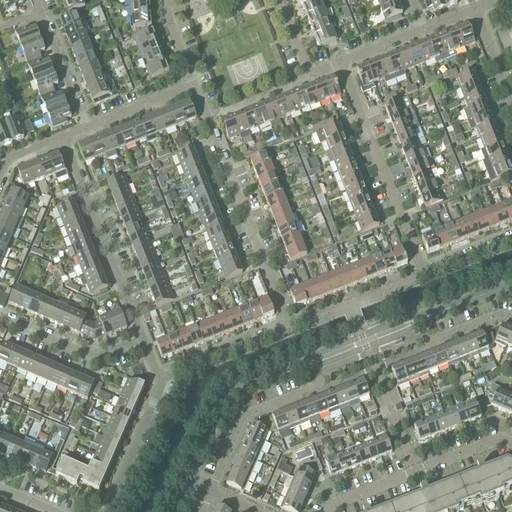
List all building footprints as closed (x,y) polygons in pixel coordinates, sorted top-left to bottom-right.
[(1,0),(6,13),(10,11),(12,12),(16,11),(17,9),(16,6),(23,3),(21,0),(1,0)] [(81,0),(73,0),(64,4),(68,15),(84,8),(81,0)] [(303,8),(307,18),(326,10),(322,0),(303,8)] [(398,4),(396,0),(378,0),(377,1),(381,11),(398,4)] [(422,0),(427,10),(432,8),(434,13),(446,9),(442,0),(422,0)] [(442,0),(446,9),(457,4),(455,0),(442,0)] [(402,14),(398,4),(381,11),(385,21),(402,14)] [(129,7),(130,18),(150,16),(149,6),(129,7)] [(307,18),(311,27),(330,20),(326,10),(307,18)] [(81,25),(77,14),(60,21),(64,32),(81,25)] [(151,27),(150,16),(130,18),(131,29),(151,27)] [(334,30),(330,20),(311,27),(315,38),(334,30)] [(64,32),(68,41),(85,35),(90,33),(86,23),(81,25),(64,32)] [(468,26),(458,30),(464,48),(475,43),(468,26)] [(15,33),(21,47),(40,40),(36,28),(28,31),(27,28),(15,33)] [(111,36),(109,30),(105,32),(99,34),(102,40),(107,38),(111,36)] [(338,41),(334,30),(315,38),(319,48),(338,41)] [(458,30),(448,34),(454,52),(464,48),(458,30)] [(138,49),(157,42),(153,31),(134,39),(138,49)] [(448,34),(437,38),(446,60),(456,56),(454,52),(448,34)] [(89,45),(85,35),(68,41),(72,52),(89,45)] [(437,38),(427,42),(434,59),(436,64),(446,60),(437,38)] [(21,47),(27,64),(41,59),(39,54),(45,51),(40,40),(21,47)] [(138,49),(142,59),(161,51),(157,42),(138,49)] [(427,42),(417,46),(424,64),(434,59),(427,42)] [(93,55),(89,45),(72,52),(76,62),(93,55)] [(417,46),(407,50),(414,68),(424,64),(417,46)] [(407,50),(397,54),(404,72),(414,68),(407,50)] [(161,51),(142,59),(146,69),(165,62),(161,51)] [(397,54),(387,58),(395,80),(406,76),(404,72),(397,54)] [(93,55),(76,62),(80,72),(97,65),(93,55)] [(387,58),(377,62),(383,80),(385,84),(395,80),(387,58)] [(27,64),(34,81),(53,73),(49,62),(43,64),(41,59),(27,64)] [(169,73),(165,62),(146,69),(150,80),(169,73)] [(377,62),(367,66),(374,83),(383,80),(377,62)] [(101,75),(97,65),(80,72),(84,82),(101,75)] [(356,70),(363,87),(360,88),(362,94),(371,91),(371,90),(375,88),(374,83),(367,66),(356,70)] [(456,79),(460,89),(477,82),(473,72),(456,79)] [(58,85),(53,73),(34,81),(40,98),(54,92),(52,87),(58,85)] [(84,82),(88,92),(105,85),(101,75),(84,82)] [(334,78),(323,82),(330,100),(340,96),(334,78)] [(112,82),(105,85),(88,92),(92,102),(93,102),(94,106),(118,96),(112,82)] [(320,104),(330,100),(323,82),(313,86),(320,104)] [(464,99),(481,92),(477,82),(460,89),(464,99)] [(310,108),(320,104),(313,86),(303,90),(310,108)] [(303,90),(293,94),(300,112),(310,108),(303,90)] [(57,98),(54,92),(40,98),(47,114),(67,107),(62,95),(57,98)] [(485,103),(481,92),(464,99),(468,109),(485,103)] [(289,116),(300,112),(293,94),(282,99),(289,116)] [(412,108),(408,98),(385,107),(389,117),(412,108)] [(279,120),(289,116),(282,99),(272,103),(279,120)] [(186,123),(196,119),(190,102),(179,107),(186,123)] [(272,103),(262,107),(269,124),(270,124),(279,120),(272,103)] [(472,120),(489,113),(485,103),(468,109),(463,111),(467,122),(472,120)] [(71,118),(67,107),(47,114),(53,130),(65,125),(64,121),(71,118)] [(179,107),(169,111),(176,127),(186,123),(179,107)] [(262,107),(252,110),(259,128),(261,132),(271,128),(270,124),(269,124),(262,107)] [(416,118),(412,108),(389,117),(393,127),(416,118)] [(252,110),(242,114),(249,132),(259,128),(252,110)] [(176,127),(169,111),(159,115),(166,131),(176,127)] [(493,123),(489,113),(472,120),(467,122),(471,132),(476,130),(493,123)] [(239,136),(249,132),(242,114),(232,119),(239,136)] [(159,115),(149,119),(156,135),(166,131),(159,115)] [(22,133),(27,131),(24,124),(22,118),(4,124),(7,129),(12,143),(24,139),(22,133)] [(420,128),(416,118),(393,127),(397,137),(414,131),(420,128)] [(156,135),(149,119),(139,123),(146,139),(147,144),(157,140),(155,135),(156,135)] [(239,136),(232,119),(222,122),(229,140),(239,136)] [(33,132),(29,122),(24,124),(27,131),(28,134),(33,132)] [(146,139),(139,123),(129,127),(135,143),(146,139)] [(493,123),(476,130),(480,139),(497,133),(493,123)] [(4,124),(0,126),(0,146),(1,148),(12,143),(7,129),(4,124)] [(320,145),(326,142),(343,135),(339,125),(316,134),(320,145)] [(119,131),(125,148),(135,143),(129,127),(119,131)] [(108,135),(115,151),(125,148),(119,131),(108,135)] [(401,148),(418,141),(424,138),(422,133),(416,136),(414,131),(397,137),(401,148)] [(501,143),(497,133),(480,139),(484,150),(501,143)] [(117,156),(115,151),(108,135),(98,139),(105,155),(107,160),(117,156)] [(347,146),(343,135),(326,142),(330,152),(347,146)] [(401,148),(405,158),(422,151),(421,147),(426,145),(424,138),(418,141),(401,148)] [(105,155),(98,139),(88,143),(95,159),(105,155)] [(95,159),(88,143),(78,147),(85,164),(95,159)] [(484,150),(480,151),(484,161),(482,162),(505,153),(501,143),(484,150)] [(330,152),(334,163),(351,156),(347,146),(330,152)] [(249,158),(247,152),(245,147),(239,149),(241,154),(242,154),(244,159),(249,158)] [(180,166),(197,159),(193,149),(176,156),(180,166)] [(427,149),(422,151),(405,158),(409,168),(426,161),(431,159),(427,149)] [(486,172),(509,163),(505,153),(482,162),(486,172)] [(66,170),(65,171),(58,154),(48,159),(54,175),(56,180),(68,176),(66,170)] [(250,160),(254,171),(270,164),(266,154),(250,160)] [(355,166),(351,156),(334,163),(338,173),(355,166)] [(44,179),(54,175),(48,159),(38,163),(44,179)] [(201,169),(197,159),(180,166),(184,175),(201,169)] [(430,171),(426,161),(409,168),(413,178),(430,171)] [(44,179),(38,163),(27,167),(34,183),(44,179)] [(486,172),(490,183),(511,174),(511,170),(509,163),(486,172)] [(274,174),(270,164),(254,171),(258,181),(274,174)] [(359,176),(355,166),(338,173),(342,183),(359,176)] [(34,183),(27,167),(17,171),(24,188),(34,183)] [(204,178),(201,169),(184,175),(188,185),(204,178)] [(298,171),(290,174),(292,179),(300,176),(298,171)] [(434,181),(430,171),(413,178),(417,188),(434,181)] [(278,185),(274,174),(258,181),(262,191),(278,185)] [(107,183),(111,193),(128,186),(124,176),(107,183)] [(363,186),(359,176),(342,183),(346,193),(363,186)] [(208,188),(204,178),(188,185),(192,194),(208,188)] [(438,191),(434,181),(417,188),(421,198),(438,191)] [(282,195),(278,185),(262,191),(266,201),(282,195)] [(111,193),(115,203),(132,196),(128,186),(111,193)] [(367,196),(363,186),(346,193),(350,203),(367,196)] [(212,197),(208,188),(192,194),(195,204),(212,197)] [(12,191),(7,201),(24,209),(28,198),(12,191)] [(442,202),(438,191),(421,198),(425,209),(442,202)] [(286,205),(282,195),(266,201),(270,211),(286,205)] [(115,203),(119,212),(135,205),(132,196),(115,203)] [(371,206),(367,196),(350,203),(354,213),(371,206)] [(216,207),(212,197),(195,204),(199,213),(216,207)] [(7,201),(3,211),(19,219),(24,209),(7,201)] [(57,208),(61,218),(77,212),(73,202),(57,208)] [(511,202),(503,206),(509,222),(511,221),(511,202)] [(119,212),(122,222),(139,215),(135,205),(119,212)] [(290,215),(286,205),(270,211),(274,221),(290,215)] [(375,216),(371,206),(354,213),(358,223),(375,216)] [(503,206),(493,210),(499,226),(509,222),(503,206)] [(219,216),(216,207),(199,213),(203,223),(219,216)] [(325,219),(327,223),(332,221),(331,217),(338,214),(336,208),(329,212),(328,211),(323,213),(325,218),(325,219)] [(493,210),(482,214),(489,230),(499,226),(493,210)] [(3,211),(0,218),(0,221),(15,228),(15,229),(19,230),(23,220),(19,219),(3,211)] [(61,218),(64,228),(81,221),(77,212),(61,218)] [(482,214),(472,218),(479,234),(489,230),(482,214)] [(122,222),(126,231),(143,224),(139,215),(122,222)] [(294,225),(290,215),(274,221),(278,231),(294,225)] [(320,227),(325,225),(321,215),(316,217),(320,227)] [(223,226),(219,216),(203,223),(207,232),(223,226)] [(379,227),(375,216),(358,223),(362,234),(379,227)] [(472,218),(462,222),(469,238),(479,234),(472,218)] [(0,221),(0,233),(11,238),(15,229),(15,228),(0,221)] [(64,228),(68,237),(85,231),(81,221),(64,228)] [(329,229),(331,233),(336,231),(334,227),(332,221),(327,223),(329,229)] [(278,231),(282,241),(298,235),(305,232),(301,222),(294,225),(278,231)] [(462,222),(452,226),(459,242),(469,238),(462,222)] [(126,231),(130,240),(147,234),(143,224),(126,231)] [(227,235),(223,226),(207,232),(210,242),(227,235)] [(452,226),(442,230),(448,246),(459,242),(452,226)] [(442,230),(432,234),(438,250),(448,246),(442,230)] [(89,240),(85,231),(68,237),(72,247),(89,240)] [(147,234),(130,240),(134,250),(150,243),(156,241),(153,232),(147,234)] [(0,233),(0,245),(6,249),(11,238),(0,233)] [(428,254),(438,250),(432,234),(422,238),(428,254)] [(210,242),(214,251),(231,245),(227,235),(210,242)] [(302,245),(298,235),(282,241),(286,251),(302,245)] [(92,250),(89,240),(72,247),(76,257),(92,250)] [(137,260),(154,253),(150,243),(134,250),(137,260)] [(218,261),(235,254),(231,245),(214,251),(218,261)] [(307,256),(302,245),(286,251),(290,262),(307,256)] [(401,248),(390,252),(397,269),(407,264),(401,248)] [(76,257),(79,266),(96,260),(92,250),(76,257)] [(390,252),(380,256),(387,273),(397,269),(390,252)] [(154,253),(137,260),(141,269),(158,263),(154,253)] [(218,261),(222,270),(238,264),(235,254),(218,261)] [(380,256),(370,260),(377,277),(387,273),(380,256)] [(83,276),(100,269),(96,260),(79,266),(80,267),(73,269),(77,278),(83,276)] [(370,260),(360,264),(367,281),(377,277),(370,260)] [(145,279),(162,272),(158,263),(141,269),(145,279)] [(238,264),(222,270),(226,280),(242,274),(238,264)] [(360,264),(350,268),(357,284),(367,281),(360,264)] [(350,268),(340,272),(347,288),(357,284),(350,268)] [(83,276),(87,285),(104,279),(100,269),(83,276)] [(166,282),(162,272),(145,279),(149,288),(166,282)] [(340,272),(330,276),(336,292),(347,288),(340,272)] [(326,296),(336,292),(330,276),(320,280),(326,296)] [(108,289),(104,279),(87,285),(91,295),(108,289)] [(320,280),(310,284),(316,300),(326,296),(320,280)] [(296,309),(306,304),(300,288),(297,281),(285,286),(288,294),(289,293),(296,309)] [(153,298),(169,291),(166,282),(149,288),(153,298)] [(310,284),(300,288),(306,304),(316,300),(310,284)] [(19,309),(26,292),(16,288),(9,304),(19,309)] [(173,301),(169,291),(153,298),(157,308),(173,301)] [(36,297),(26,292),(19,309),(29,313),(36,297)] [(0,295),(0,307),(3,309),(9,296),(5,294),(1,293),(0,295)] [(39,317),(46,301),(36,297),(29,313),(39,317)] [(39,317),(49,322),(56,305),(58,301),(48,297),(46,301),(39,317)] [(257,304),(263,320),(274,315),(267,299),(257,304)] [(257,304),(247,307),(253,324),(263,320),(257,304)] [(56,305),(49,322),(59,326),(66,310),(56,305)] [(237,311),(243,328),(253,324),(247,307),(237,311)] [(59,326),(69,330),(76,314),(66,310),(59,326)] [(237,311),(227,315),(233,332),(243,328),(237,311)] [(120,312),(110,316),(116,333),(127,329),(120,312)] [(86,318),(76,314),(69,330),(79,335),(85,320),(86,321),(86,318)] [(227,315),(217,319),(223,336),(233,332),(227,315)] [(100,323),(106,337),(116,333),(110,316),(99,321),(100,323)] [(213,340),(223,336),(217,319),(207,323),(213,340)] [(95,325),(86,321),(85,320),(79,335),(94,342),(106,337),(100,323),(95,325)] [(203,343),(213,340),(207,323),(197,327),(203,343)] [(488,347),(495,344),(505,349),(507,346),(506,345),(511,330),(502,326),(502,327),(490,331),(489,331),(482,334),(488,347)] [(197,327),(187,331),(193,348),(203,343),(197,327)] [(183,352),(193,348),(187,331),(176,335),(183,352)] [(488,349),(488,347),(482,334),(472,338),(478,353),(479,356),(490,352),(488,349)] [(176,335),(166,339),(173,355),(183,352),(176,335)] [(478,353),(472,338),(462,342),(468,357),(469,360),(470,363),(474,361),(472,358),(479,356),(478,353)] [(162,360),(173,355),(166,339),(156,344),(162,360)] [(468,357),(462,342),(452,346),(459,364),(469,360),(468,357)] [(0,354),(0,362),(7,366),(15,349),(4,345),(0,354)] [(448,365),(447,365),(448,368),(459,364),(452,346),(442,350),(448,365)] [(24,354),(15,349),(7,366),(5,371),(15,375),(17,370),(24,354)] [(432,354),(438,369),(447,365),(448,365),(442,350),(432,354)] [(17,370),(27,374),(34,358),(24,354),(17,370)] [(422,358),(429,375),(428,373),(438,369),(432,354),(422,358)] [(27,374),(37,379),(44,362),(34,358),(27,374)] [(412,362),(419,379),(429,375),(422,358),(412,362)] [(54,367),(44,362),(37,379),(47,383),(54,367)] [(419,379),(412,362),(402,366),(409,384),(409,383),(418,380),(419,379)] [(409,384),(402,366),(391,370),(398,388),(409,384)] [(64,371),(54,367),(47,383),(57,388),(64,371)] [(57,388),(67,392),(74,375),(64,371),(57,388)] [(84,379),(74,375),(67,392),(68,392),(68,393),(77,397),(77,396),(84,379)] [(95,384),(84,379),(77,396),(87,401),(95,384)] [(128,380),(124,390),(140,397),(144,387),(128,380)] [(363,381),(353,385),(359,400),(369,396),(363,381)] [(353,385),(343,389),(349,404),(350,407),(351,409),(361,405),(359,400),(353,385)] [(501,411),(508,396),(509,392),(493,385),(488,395),(495,398),(491,406),(501,411)] [(350,407),(349,404),(343,389),(333,393),(338,408),(340,411),(350,407)] [(140,397),(124,390),(120,399),(136,407),(140,397)] [(340,411),(338,408),(333,393),(323,397),(329,412),(328,412),(329,415),(340,411),(339,411),(340,411)] [(501,411),(511,415),(511,412),(511,397),(508,396),(501,411)] [(323,397),(313,401),(318,416),(328,412),(329,412),(323,397)] [(120,399),(116,409),(132,416),(136,407),(120,399)] [(464,404),(471,422),(481,418),(474,400),(464,404)] [(302,405),(308,420),(318,416),(313,401),(302,405)] [(471,422),(464,404),(454,408),(461,426),(471,422)] [(308,420),(302,405),(292,409),(299,426),(309,422),(308,420)] [(444,412),(445,415),(451,430),(461,426),(454,408),(444,412)] [(132,416),(116,409),(112,418),(128,425),(132,416)] [(282,413),(289,430),(299,426),(292,409),(282,413)] [(451,430),(445,415),(444,412),(442,413),(443,413),(434,416),(441,434),(451,430)] [(272,417),(277,430),(278,432),(279,434),(289,430),(282,413),(272,417)] [(434,416),(423,421),(430,438),(441,434),(434,416)] [(252,425),(248,436),(263,442),(263,441),(267,431),(270,432),(277,430),(272,417),(260,422),(258,427),(252,425)] [(112,418),(107,428),(124,435),(128,425),(112,418)] [(430,438),(423,421),(423,420),(413,425),(420,442),(430,438)] [(90,424),(84,421),(82,428),(88,430),(90,424)] [(62,428),(59,434),(66,437),(69,431),(62,428)] [(124,435),(107,428),(103,437),(120,444),(124,435)] [(244,445),(261,453),(266,443),(263,441),(263,442),(248,436),(244,445)] [(374,440),(375,443),(376,442),(382,458),(392,453),(385,436),(374,440)] [(13,441),(3,437),(0,443),(0,454),(5,457),(13,441)] [(120,444),(103,437),(99,447),(116,454),(120,444)] [(13,441),(5,457),(15,461),(23,445),(13,441)] [(365,447),(371,462),(382,458),(376,442),(375,443),(365,447)] [(32,449),(25,466),(35,470),(42,454),(42,453),(44,449),(45,448),(35,443),(32,449)] [(32,449),(23,445),(15,461),(25,466),(32,449)] [(240,455),(239,456),(240,456),(257,463),(261,453),(244,445),(240,455)] [(116,454),(99,447),(95,456),(112,463),(116,454)] [(361,466),(371,462),(365,447),(356,450),(355,451),(361,466)] [(356,450),(355,450),(355,448),(345,451),(352,469),(361,466),(355,451),(356,450)] [(42,453),(42,454),(35,470),(46,475),(46,473),(47,470),(49,467),(50,464),(51,462),(53,459),(54,456),(55,454),(44,449),(42,453)] [(345,451),(334,456),(341,473),(352,469),(345,451)] [(95,456),(91,465),(108,472),(112,463),(95,456)] [(240,467),(253,473),(257,463),(240,456),(239,456),(235,465),(240,467)] [(341,473),(334,456),(324,460),(331,478),(341,473)] [(298,468),(293,479),(311,486),(315,476),(315,474),(318,473),(319,475),(324,473),(321,467),(320,467),(318,460),(310,463),(310,461),(299,465),(298,468)] [(108,472),(91,465),(88,472),(63,461),(56,478),(76,487),(78,488),(79,489),(81,489),(83,486),(99,493),(108,472)] [(471,477),(459,482),(468,505),(479,501),(480,504),(504,494),(503,492),(511,487),(511,481),(508,472),(511,470),(511,464),(507,463),(484,471),(482,466),(477,468),(480,476),(472,479),(471,477)] [(248,483),(253,473),(240,467),(235,465),(231,476),(240,479),(248,483)] [(240,479),(231,476),(226,486),(244,493),(248,483),(240,479)] [(289,488),(307,496),(311,486),(293,479),(288,476),(284,486),(289,488)] [(419,491),(421,495),(422,496),(401,504),(390,509),(391,511),(458,511),(457,510),(468,505),(459,482),(427,494),(425,489),(419,491)] [(289,488),(285,498),(302,506),(307,496),(289,488)] [(287,511),(299,511),(302,506),(285,498),(280,509),(287,511)] [(511,499),(511,502),(502,505),(504,509),(511,506),(511,499)]
